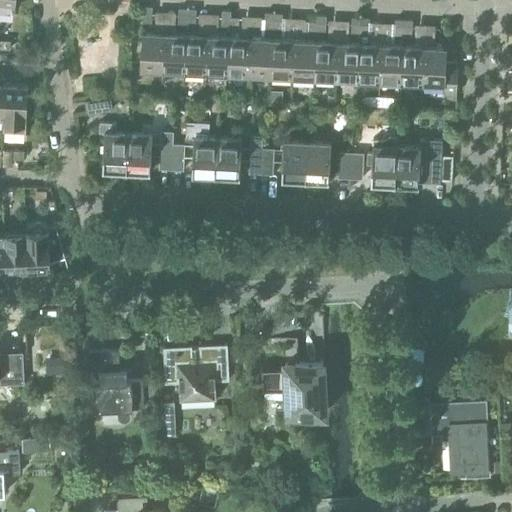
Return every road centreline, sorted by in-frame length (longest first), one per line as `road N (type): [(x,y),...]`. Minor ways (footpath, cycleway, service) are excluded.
road 1 (residential): [(81,200),(476,221)]
road 2 (residential): [(0,302),(382,288)]
road 3 (residential): [(392,510),(382,288)]
road 4 (residential): [(476,221),(484,10)]
road 5 (residential): [(484,10),(303,0)]
road 6 (residential): [(392,510),(511,496)]
